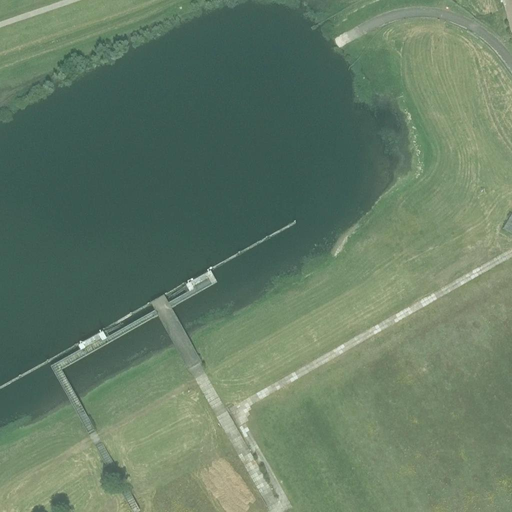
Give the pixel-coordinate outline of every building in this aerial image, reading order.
[(511,233),(511,215),(503,228),(511,233)] [(424,388),(459,388),(460,440),(465,451),(502,435),(481,388),(501,388),(478,336),(459,345),(459,356),(450,336),(403,356),(421,356),(412,360),(424,388)] [(500,357),(511,384),(511,355),(509,357),(508,353),(500,357)] [(413,422),(417,431),(424,427),(420,418),(413,422)] [(394,435),(403,444),(413,435),(404,426),(394,435)] [(338,492),(347,487),(344,481),(335,487),(338,492)] [(137,511),(134,501),(127,503),(129,511),(137,511)]
